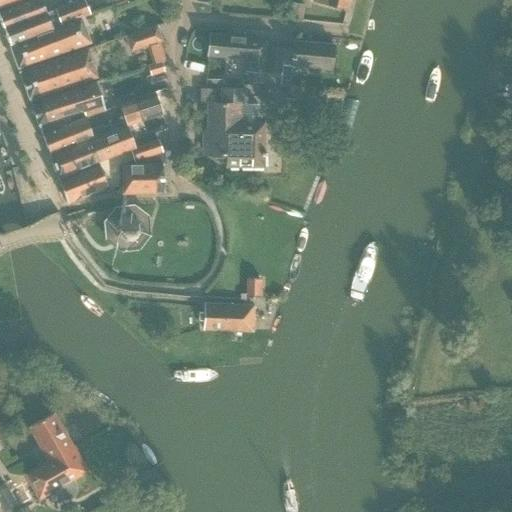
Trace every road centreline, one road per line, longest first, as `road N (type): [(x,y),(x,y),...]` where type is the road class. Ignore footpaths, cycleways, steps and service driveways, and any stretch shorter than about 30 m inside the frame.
road 1 (residential): [(186,20),(345,30),(352,0)]
road 2 (residential): [(177,197),(177,47),(186,20)]
road 3 (residential): [(0,68),(50,211)]
